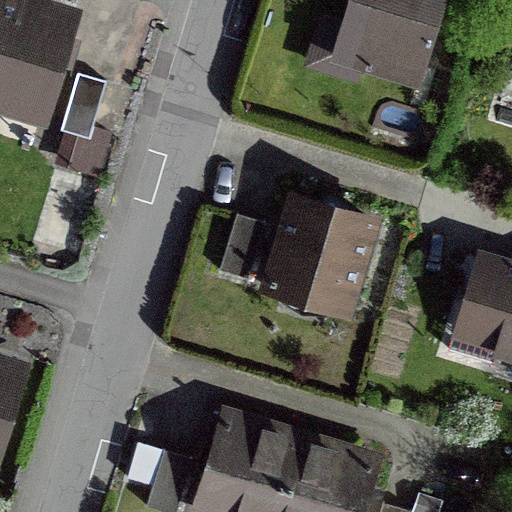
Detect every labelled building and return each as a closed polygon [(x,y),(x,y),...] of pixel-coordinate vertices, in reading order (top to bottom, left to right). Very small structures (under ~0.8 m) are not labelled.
[(84,3),(73,0),(0,0),(0,108),(48,123),(84,3)] [(321,7),(305,62),(360,78),(364,63),(422,80),(444,0),(345,0),(342,13),(321,7)] [(107,76),(77,68),(61,125),(64,126),(55,160),(103,173),(115,128),(94,122),(107,76)] [(288,181),(259,282),(354,310),(384,208),(288,181)] [(267,219),(236,209),(218,269),(249,278),(267,219)] [(492,351),(511,356),(511,252),(478,242),(450,332),(493,345),(492,351)] [(0,459),(32,357),(0,346),(0,459)] [(222,399),(186,511),(274,511),(302,423),(222,399)] [(302,423),(274,511),(367,511),(387,449),(302,423)] [(194,454),(164,445),(147,501),(177,510),(194,454)] [(419,488),(413,507),(430,511),(437,511),(442,495),(419,488)] [(411,511),(413,507),(382,497),(377,511),(411,511)]
